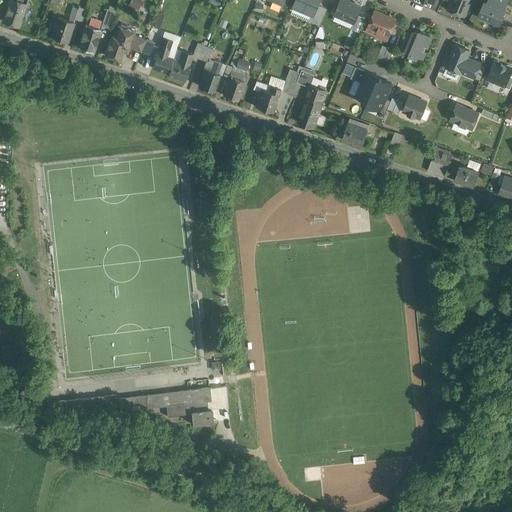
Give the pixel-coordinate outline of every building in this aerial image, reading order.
[(16,0),(9,0),(3,18),(18,23),(25,3),(16,0)] [(319,0),(296,0),(294,6),(311,14),(313,15),(318,4),(319,0)] [(361,6),(346,0),(340,0),(335,14),(354,22),(358,14),(361,6)] [(469,0),(450,0),(451,2),(449,8),(464,14),(469,0)] [(484,0),(482,5),(478,14),(483,16),(494,21),(500,24),(504,14),(503,13),(506,6),(505,6),(507,0),(488,0),(488,1),(484,0)] [(327,8),(318,4),(313,15),(311,14),(309,20),(320,25),(327,8)] [(86,8),(78,5),(74,17),(81,20),(86,8)] [(116,10),(107,7),(101,24),(109,27),(116,10)] [(396,19),(375,10),(368,25),(390,34),(396,19)] [(365,17),(358,14),(354,22),(352,28),(359,31),(365,17)] [(73,20),(58,15),(51,34),(66,39),(73,20)] [(101,27),(85,22),(78,45),(93,50),(101,27)] [(118,24),(114,35),(111,35),(105,53),(120,59),(124,46),(129,48),(134,34),(135,31),(127,28),(128,24),(121,22),(120,25),(118,24)] [(390,34),(368,25),(365,32),(387,41),(390,34)] [(419,33),(415,31),(413,34),(407,49),(406,50),(411,52),(410,54),(421,59),(431,35),(420,31),(419,33)] [(413,34),(408,32),(401,47),(407,49),(413,34)] [(146,38),(134,34),(130,46),(141,50),(142,49),(146,38)] [(173,39),(162,36),(160,42),(170,46),(173,39)] [(146,38),(142,49),(149,53),(154,41),(147,37),(146,38)] [(160,42),(159,42),(152,66),(168,71),(167,74),(173,57),(167,56),(170,46),(160,42)] [(206,45),(199,42),(193,55),(201,58),(206,45)] [(394,49),(383,44),(378,55),(389,60),(394,49)] [(452,53),(466,59),(467,57),(466,54),(467,52),(469,51),(470,50),(456,44),(452,53)] [(206,45),(201,58),(206,60),(209,61),(210,58),(214,48),(206,45)] [(192,52),(182,49),(178,59),(173,57),(167,74),(184,79),(190,62),(189,62),(192,52)] [(466,59),(452,53),(447,65),(461,71),(461,70),(475,76),(480,63),(472,59),(472,61),(466,59)] [(249,61),(233,55),(230,62),(233,64),(246,69),(249,61)] [(221,62),(210,58),(209,61),(206,60),(203,67),(205,68),(205,67),(217,71),(221,62)] [(511,67),(495,60),(487,77),(505,85),(509,75),(511,67)] [(221,62),(217,71),(220,72),(222,73),(225,63),(221,62)] [(232,65),(227,63),(223,74),(229,76),(231,68),(232,65)] [(246,69),(233,64),(232,65),(231,68),(244,73),(246,69)] [(217,71),(205,67),(205,68),(198,84),(213,90),(220,72),(217,71)] [(244,73),(231,68),(229,76),(222,93),(238,99),(247,74),(244,73)] [(315,73),(302,68),(297,80),(310,85),(311,83),(315,73)] [(367,69),(357,94),(357,95),(368,100),(369,100),(379,76),(379,77),(380,75),(367,69)] [(392,82),(379,77),(379,76),(369,100),(368,100),(367,103),(381,108),(392,82)] [(318,85),(311,83),(310,85),(307,95),(308,95),(323,101),(322,100),(326,89),(326,86),(320,83),(318,85)] [(269,90),(261,87),(255,105),(271,110),(279,87),(271,84),(269,90)] [(293,85),(289,95),(294,97),(298,87),(293,85)] [(427,101),(410,94),(403,110),(420,117),(427,101)] [(308,95),(298,120),(314,126),(323,101),(308,95)] [(404,101),(393,96),(388,107),(399,112),(404,101)] [(479,112),(457,103),(451,118),(472,127),(479,112)] [(500,114),(484,107),(481,113),(498,120),(500,114)] [(353,124),(348,122),(343,137),(348,139),(353,124)] [(367,129),(353,124),(348,139),(361,144),(367,129)] [(402,133),(395,130),(391,142),(398,145),(402,133)] [(449,151),(436,147),(432,157),(445,161),(449,151)] [(479,169),(460,163),(459,166),(448,163),(445,173),(455,176),(474,183),(479,169)] [(500,173),(494,170),(490,182),(496,184),(500,173)] [(511,176),(505,174),(499,191),(511,195),(511,176)] [(209,385),(211,406),(227,404),(225,383),(209,385)] [(191,408),(211,406),(209,385),(146,391),(147,403),(166,402),(167,413),(187,411),(187,409),(191,409),(191,408)] [(114,391),(64,396),(66,408),(115,403),(114,391)] [(142,392),(133,393),(135,409),(144,408),(142,392)] [(133,393),(119,394),(120,410),(135,409),(133,393)] [(211,406),(191,408),(191,409),(192,420),(212,418),(211,406)]
